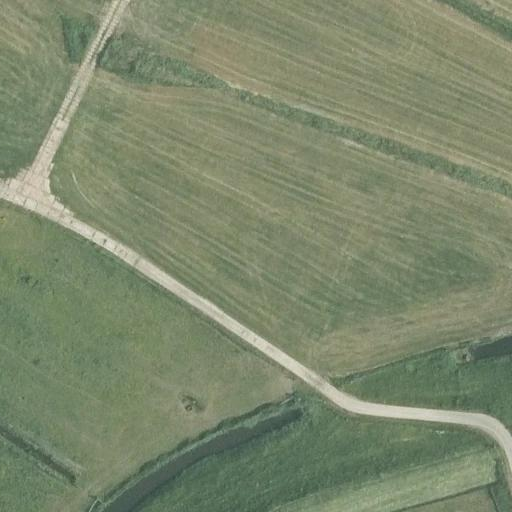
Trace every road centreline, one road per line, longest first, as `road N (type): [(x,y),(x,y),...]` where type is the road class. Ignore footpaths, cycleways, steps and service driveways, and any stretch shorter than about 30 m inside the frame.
road 1 (track): [(0,193),(82,229),(342,399),(476,420),(499,431),(511,454)]
road 2 (track): [(119,0),(28,203)]
